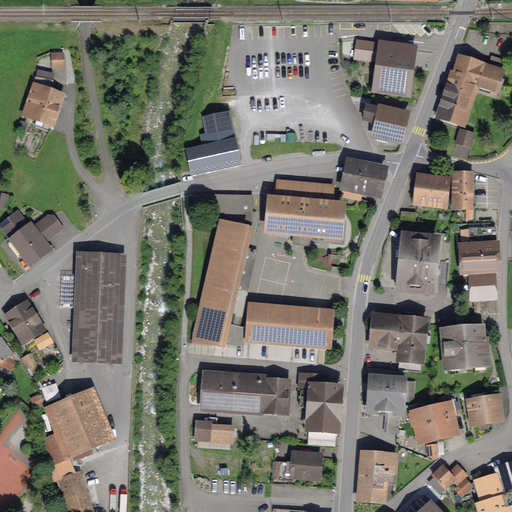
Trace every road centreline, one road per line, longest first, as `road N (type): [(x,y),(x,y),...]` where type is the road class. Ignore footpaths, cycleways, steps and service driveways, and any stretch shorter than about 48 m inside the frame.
road 1 (residential): [(0,302),(130,203),(294,163),(408,159)]
road 2 (tertiary): [(408,159),(364,279),(347,511)]
road 3 (unknown): [(142,199),(142,328),(131,434),(118,461),(102,463)]
road 4 (residential): [(511,174),(502,325),(511,387)]
road 5 (track): [(84,0),(115,200)]
road 6 (tertiary): [(470,0),(408,159)]
road 7 (residential): [(511,430),(442,463),(381,511)]
